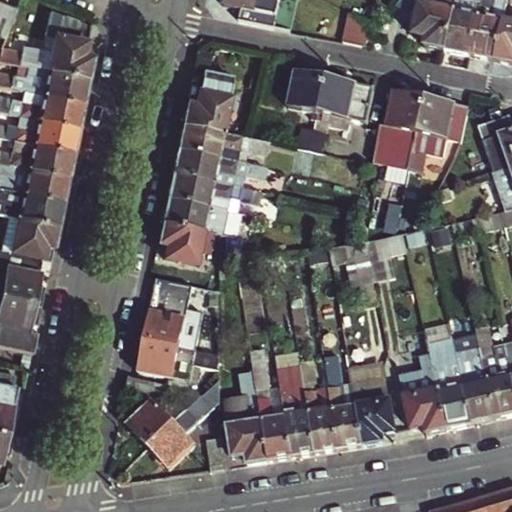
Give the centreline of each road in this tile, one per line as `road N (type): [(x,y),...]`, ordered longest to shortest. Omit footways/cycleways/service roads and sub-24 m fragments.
road 1 (tertiary): [(133,12),(29,511)]
road 2 (tertiary): [(71,511),(170,20)]
road 3 (residential): [(170,20),(511,86)]
road 4 (residential): [(212,511),(511,459)]
